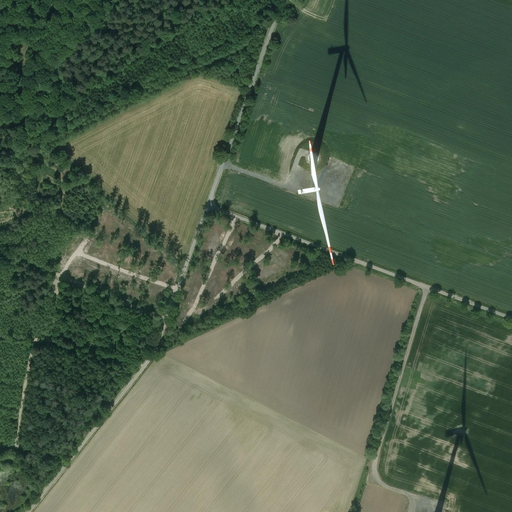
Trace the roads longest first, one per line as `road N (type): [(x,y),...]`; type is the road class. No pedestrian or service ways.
road 1 (unclassified): [(28,511),(150,359),(209,203)]
road 2 (unclassified): [(209,203),(511,314)]
road 3 (track): [(428,284),(380,473),(441,502)]
road 4 (unclassified): [(209,203),(282,0)]
